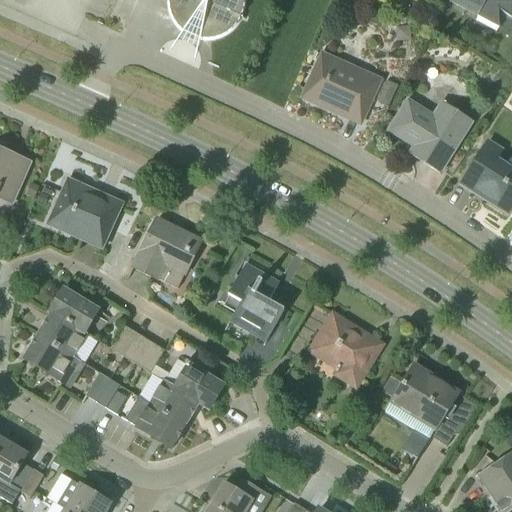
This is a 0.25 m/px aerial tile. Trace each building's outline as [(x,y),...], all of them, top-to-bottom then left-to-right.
[(168,0),(168,6),(169,13),(172,19),(175,25),(182,32),(200,40),(203,40),(208,40),(216,39),(222,37),(228,34),(233,29),(237,24),(240,19),(243,11),(244,5),(243,0),(168,0)] [(511,0),(445,0),(478,17),(477,18),(498,30),(498,10),(511,18),(511,0)] [(360,126),(380,82),(321,55),(302,99),(360,126)] [(505,89),(507,84),(506,79),(501,76),(496,78),(493,83),(495,88),(499,90),(505,89)] [(397,86),(388,82),(383,84),(376,100),(378,105),(387,109),(397,86)] [(442,104),(433,117),(408,102),(404,107),(388,132),(414,148),(409,156),(439,175),(472,123),(442,104)] [(511,171),(496,161),(502,152),(487,143),(460,186),(507,215),(511,207),(511,171)] [(0,195),(16,203),(33,163),(0,149),(0,195)] [(102,251),(122,205),(68,180),(47,226),(102,251)] [(40,187),(30,183),(25,196),(34,200),(40,187)] [(54,192),(45,188),(43,193),(52,197),(54,192)] [(49,197),(42,194),(38,202),(46,206),(49,197)] [(132,269),(176,291),(201,243),(156,220),(132,269)] [(229,323),(265,344),(284,311),(268,302),(279,284),(245,265),(227,297),(240,304),(229,323)] [(48,315),(50,316),(85,335),(85,334),(99,312),(64,290),(48,315)] [(50,316),(38,337),(73,358),(86,335),(85,334),(85,335),(50,316)] [(337,374),(336,376),(356,389),(382,348),(333,316),(310,353),(322,360),(325,354),(343,365),(341,367),(339,366),(335,372),(337,374)] [(124,326),(110,349),(121,355),(135,332),(124,326)] [(145,338),(135,332),(121,355),(131,361),(145,338)] [(72,359),(73,358),(38,337),(24,360),(56,379),(55,380),(71,389),(84,366),(72,359)] [(155,345),(145,338),(131,361),(141,367),(155,345)] [(155,345),(141,367),(151,374),(165,351),(155,345)] [(199,404),(198,404),(209,411),(223,387),(188,366),(175,388),(199,404)] [(414,368),(403,386),(394,401),(392,403),(420,421),(414,431),(428,440),(429,438),(445,448),(452,437),(458,436),(474,412),(471,403),(458,395),(414,368)] [(85,397),(87,398),(96,404),(110,380),(99,374),(85,397)] [(394,401),(403,386),(390,378),(381,392),(394,401)] [(96,404),(105,409),(106,410),(120,386),(110,380),(96,404)] [(185,427),(198,404),(199,404),(175,388),(164,382),(150,405),(185,427)] [(171,449),(185,427),(150,405),(136,428),(171,449)] [(22,464),(27,455),(5,442),(0,450),(0,497),(12,505),(20,493),(33,470),(22,464)] [(511,453),(478,476),(502,511),(510,511),(511,511),(511,453)] [(62,463),(56,460),(51,469),(57,472),(62,463)] [(31,499),(44,477),(33,470),(20,493),(31,499)] [(224,482),(210,505),(221,511),(262,511),(265,508),(254,501),(260,491),(242,481),(236,490),(224,482)] [(67,511),(105,511),(110,505),(80,487),(71,482),(56,505),(65,511),(67,511)] [(288,511),(303,511),(305,510),(294,503),(288,511)]
